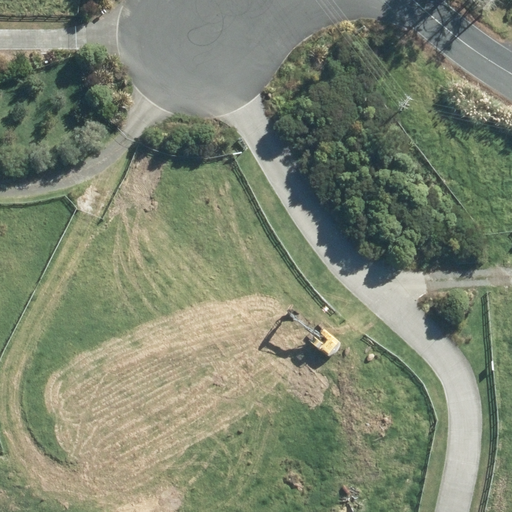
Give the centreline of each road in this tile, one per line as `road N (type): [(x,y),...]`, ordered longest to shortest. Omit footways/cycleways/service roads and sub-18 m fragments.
road 1 (residential): [(213,29),(234,95),(343,265),(441,352),(463,389),(442,511)]
road 2 (tertiary): [(511,76),(406,0)]
